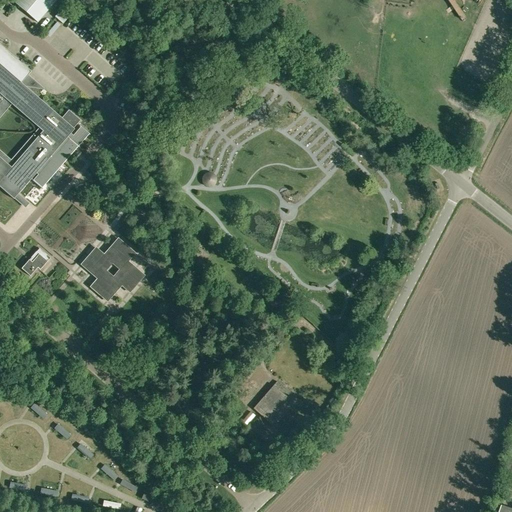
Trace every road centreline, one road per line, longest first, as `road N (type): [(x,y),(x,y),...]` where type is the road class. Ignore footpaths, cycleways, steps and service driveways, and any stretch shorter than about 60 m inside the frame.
road 1 (unclassified): [(250,511),(346,411),(462,184)]
road 2 (tertiary): [(462,184),(229,0)]
